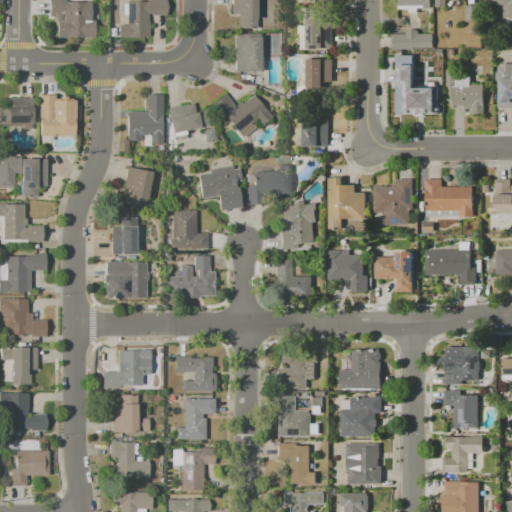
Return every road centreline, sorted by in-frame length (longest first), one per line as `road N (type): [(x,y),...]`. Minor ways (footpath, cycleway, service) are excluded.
road 1 (residential): [(511,319),(74,323)]
road 2 (residential): [(245,242),(246,511)]
road 3 (residential): [(101,63),(98,162),(77,222),(74,323)]
road 4 (residential): [(74,323),(70,421),(78,511)]
road 5 (residential): [(412,323),(412,511)]
road 6 (residential): [(368,0),(368,148)]
road 7 (residential): [(511,147),(368,148)]
